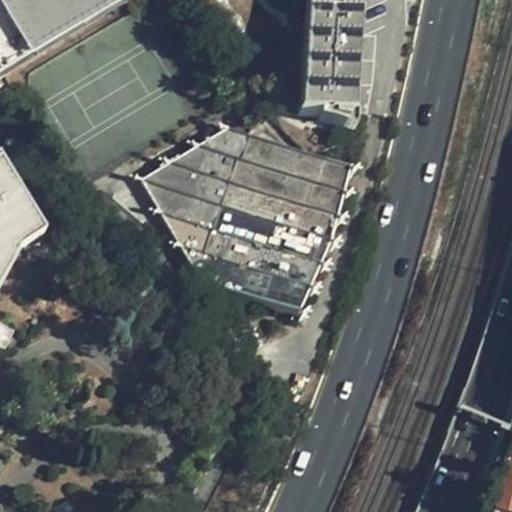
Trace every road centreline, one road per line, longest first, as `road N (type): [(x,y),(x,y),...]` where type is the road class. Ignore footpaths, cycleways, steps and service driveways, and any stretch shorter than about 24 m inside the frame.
road 1 (trunk): [(450,0),(401,219),(296,511)]
road 2 (residential): [(307,332),(373,128),(395,0)]
road 3 (trunk): [(434,511),(511,314)]
